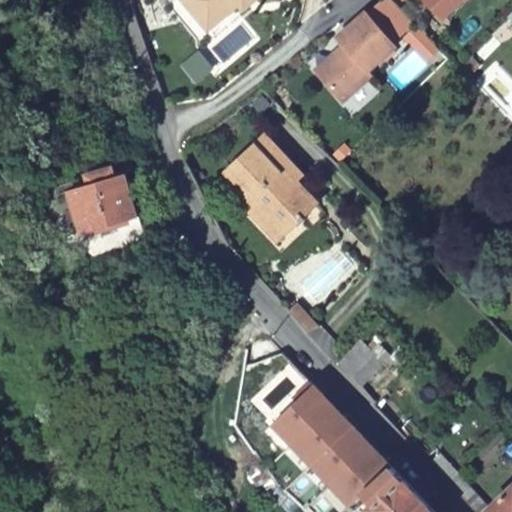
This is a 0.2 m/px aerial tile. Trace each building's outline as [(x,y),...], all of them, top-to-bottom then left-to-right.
[(182,0),(198,18),(219,19),(238,2),(239,0),(182,0)] [(244,9),(255,0),(239,0),(238,2),(244,9)] [(397,20),(408,33),(413,29),(388,0),(387,0),(369,15),(382,31),(397,20)] [(460,0),(430,0),(445,15),(460,0)] [(347,51),(319,76),(342,102),(372,77),(368,72),(396,49),(394,45),(382,31),(369,15),(368,14),(338,39),(343,46),(347,51)] [(219,19),(198,18),(208,28),(219,19)] [(382,31),(394,45),(408,33),(397,20),(382,31)] [(434,45),(423,55),(435,67),(446,57),(434,45)] [(315,70),(319,76),(347,51),(343,46),(315,70)] [(119,144),(104,112),(80,123),(94,155),(119,144)] [(252,198),(284,230),(296,218),(298,220),(317,201),(284,168),(290,162),(263,133),(225,170),(252,198)] [(86,237),(70,242),(71,247),(101,255),(148,240),(140,219),(124,176),(114,179),(111,172),(91,179),(93,186),(71,194),(86,237)] [(276,238),(284,230),(252,198),(245,206),(276,238)] [(321,326),(300,303),(292,312),(310,332),(321,326)] [(351,370),(367,353),(372,348),(362,336),(340,359),(351,370)] [(378,365),(367,353),(351,370),(362,382),(378,365)] [(332,405),(312,384),(272,422),(292,443),(332,405)] [(351,425),(332,405),(292,443),(312,463),(351,425)] [(370,444),(351,425),(312,463),(330,482),(370,444)] [(391,466),(370,444),(330,482),(350,503),(363,491),(391,466)] [(434,511),(391,466),(365,490),(363,491),(374,502),(368,508),(371,511),(434,511)] [(447,483),(456,493),(466,483),(457,474),(447,483)] [(456,493),(474,511),(487,511),(490,509),(466,483),(456,493)] [(487,511),(511,511),(511,487),(490,509),(487,511)]
